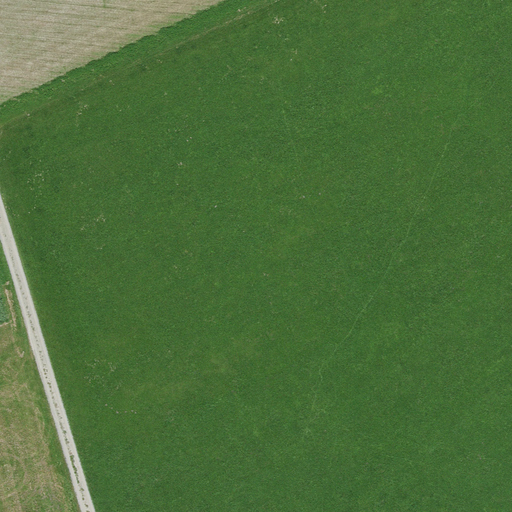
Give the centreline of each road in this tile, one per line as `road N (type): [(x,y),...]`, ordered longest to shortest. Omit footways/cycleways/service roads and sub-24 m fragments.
road 1 (track): [(0,201),(91,511)]
road 2 (track): [(0,124),(255,0)]
